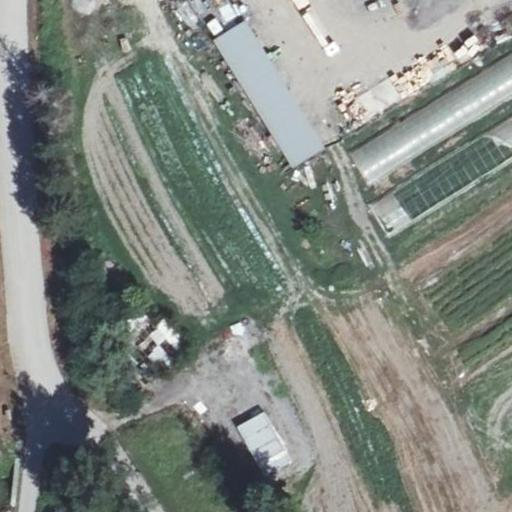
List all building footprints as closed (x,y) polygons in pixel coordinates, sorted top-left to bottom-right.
[(244,20),(214,39),(295,166),(324,147),(244,20)] [(433,62),(439,76),(474,62),(468,48),(433,62)] [(511,58),(348,152),(366,182),(511,99),(511,58)] [(511,121),(369,203),(387,234),(511,162),(511,121)] [(156,378),(189,346),(164,321),(131,353),(156,378)]
